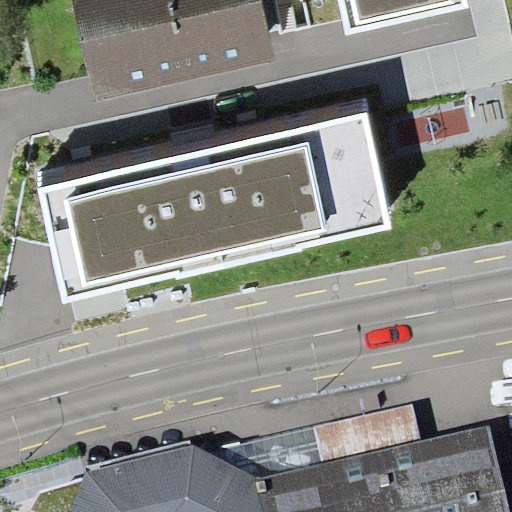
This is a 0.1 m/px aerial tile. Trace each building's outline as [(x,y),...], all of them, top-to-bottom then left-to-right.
[(262,0),(75,0),(97,99),(276,61),(262,0)] [(341,0),(348,31),(466,6),(465,0),(341,0)] [(368,111),(43,189),(67,302),(389,226),(368,111)] [(423,440),(415,403),(313,426),(321,463),(423,440)] [(321,463),(256,476),(263,511),(508,511),(489,424),(423,440),(321,463)] [(313,426),(209,453),(256,476),(321,463),(313,426)] [(190,439),(85,466),(87,471),(193,445),(190,439)] [(35,511),(263,511),(256,476),(209,453),(193,445),(87,471),(84,479),(41,491),(30,509),(35,511)]
